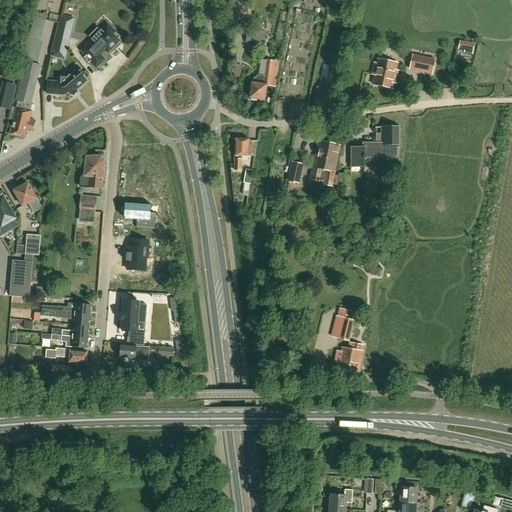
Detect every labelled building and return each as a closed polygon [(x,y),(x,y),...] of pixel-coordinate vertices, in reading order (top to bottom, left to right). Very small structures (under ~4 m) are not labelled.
[(23,57),(25,58),(36,13),(35,12),(28,38),(23,36),(19,48),(25,50),(23,57)] [(36,13),(25,58),(38,61),(43,42),(40,41),(46,21),(44,21),(45,15),(36,13)] [(51,58),(65,62),(75,19),(61,16),(51,58)] [(92,40),(82,51),(86,56),(84,58),(89,63),(91,61),(96,68),(105,60),(99,54),(104,49),(108,53),(119,41),(112,35),(115,32),(108,24),(99,33),(95,30),(89,37),(92,40)] [(265,36),(247,33),(246,43),(264,46),(265,36)] [(472,54),(473,44),(466,43),(464,52),(472,54)] [(434,60),(413,56),(410,69),(431,74),(434,60)] [(373,85),(392,89),(394,79),(395,80),(397,71),(395,71),(397,64),(378,60),(377,64),(374,63),(372,75),(375,75),(373,85)] [(270,86),(273,70),(274,62),(268,61),(267,69),(266,76),(258,75),(253,79),(252,83),(250,99),(265,101),(267,85),(270,86)] [(24,138),(27,129),(32,131),(33,131),(35,121),(29,120),(31,112),(30,111),(32,104),(31,104),(40,66),(25,62),(15,101),(18,102),(15,113),(10,134),(17,136),(18,138),(22,139),(24,138)] [(60,82),(48,82),(47,93),(64,95),(68,92),(71,95),(86,81),(82,76),(84,74),(77,66),(69,73),(70,75),(66,78),(61,77),(60,82)] [(3,83),(0,96),(0,106),(8,109),(14,86),(3,83)] [(366,155),(366,151),(378,151),(378,157),(398,157),(398,148),(400,148),(400,147),(398,147),(398,145),(400,145),(400,127),(380,127),(380,128),(383,128),(383,138),(385,138),(384,144),(368,143),(368,144),(370,144),(370,147),(352,146),(351,167),(354,167),(366,167),(366,159),(367,159),(367,155),(366,155)] [(235,170),(241,170),(241,156),(249,156),(249,140),(236,140),(235,170)] [(331,184),(339,146),(320,142),(316,156),(315,156),(311,176),(323,179),(322,182),(331,184)] [(104,178),(104,176),(105,177),(106,177),(107,171),(106,171),(104,170),(105,165),(104,160),(101,157),(95,156),(87,157),(85,175),(83,175),(81,177),(80,187),(102,189),(103,178),(104,178)] [(299,183),(302,165),(292,163),(288,181),(299,183)] [(248,197),(252,171),(246,170),(243,185),(245,185),(243,195),(248,197)] [(30,202),(35,212),(43,208),(28,183),(27,183),(26,182),(21,185),(21,187),(14,191),(23,206),(30,202)] [(80,216),(95,217),(97,197),(82,195),(80,216)] [(0,235),(17,226),(13,219),(15,218),(3,198),(0,199),(0,235)] [(156,213),(150,213),(150,205),(148,205),(148,202),(137,201),(137,204),(125,203),(124,219),(136,220),(136,228),(155,230),(156,213)] [(25,254),(33,255),(39,255),(40,236),(27,235),(26,246),(25,254)] [(147,257),(148,241),(133,240),(133,247),(127,247),(127,253),(126,253),(126,261),(128,261),(127,270),(145,271),(146,257),(147,257)] [(16,253),(25,254),(26,246),(17,245),(16,253)] [(9,296),(30,298),(33,255),(25,254),(25,261),(12,260),(9,296)] [(377,271),(379,263),(367,260),(365,268),(377,271)] [(48,288),(36,287),(36,297),(47,298),(48,288)] [(139,302),(124,301),(123,312),(122,312),(121,321),(123,321),(122,331),(129,332),(128,338),(127,338),(127,344),(144,346),(145,324),(137,323),(139,302)] [(91,305),(76,304),(68,303),(68,308),(46,306),(46,312),(55,312),(90,316),(91,305)] [(36,316),(35,308),(15,310),(16,318),(36,316)] [(89,327),(90,316),(55,312),(54,318),(74,319),(74,325),(89,327)] [(349,341),(354,321),(343,319),(338,338),(349,341)] [(41,331),(42,322),(34,322),(33,331),(41,331)] [(88,338),(89,327),(74,325),(73,331),(52,329),(52,335),(88,338)] [(90,343),(88,342),(88,338),(52,335),(47,335),(47,340),(52,340),(62,341),(67,342),(67,346),(72,347),(88,348),(89,347),(90,343)] [(147,362),(149,348),(121,345),(120,351),(119,351),(119,356),(120,356),(120,357),(134,359),(134,361),(147,362)] [(174,348),(159,347),(158,356),(173,357),(174,348)] [(87,360),(87,352),(72,351),(72,350),(56,348),(56,351),(47,350),(46,358),(56,359),(56,358),(70,359),(70,364),(87,365),(87,360)] [(357,374),(362,352),(342,348),(341,352),(337,351),(335,362),(339,362),(338,370),(357,374)] [(72,367),(53,366),(52,374),(71,376),(72,367)] [(417,489),(408,488),(409,482),(395,481),(395,487),(401,488),(400,501),(416,503),(416,501),(417,501),(418,494),(416,494),(417,489)] [(345,490),(344,496),(330,495),(330,500),(329,500),(328,508),(329,508),(329,509),(345,510),(346,503),(352,503),(353,490),(345,490)] [(500,498),(498,508),(511,511),(511,507),(511,501),(501,498),(500,498)] [(417,504),(416,504),(416,503),(400,501),(399,511),(388,511),(387,511),(415,511),(417,511),(417,504)]
